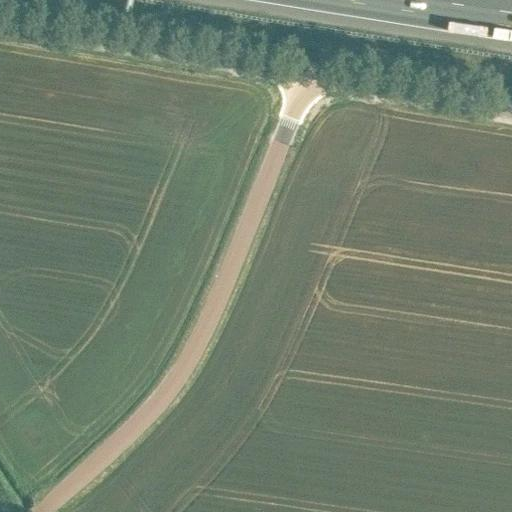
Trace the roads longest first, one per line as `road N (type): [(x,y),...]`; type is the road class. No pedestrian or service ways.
road 1 (unclassified): [(40,511),(146,415),(187,358),(306,76)]
road 2 (unclassified): [(306,76),(0,25)]
road 3 (unclassified): [(511,109),(306,76)]
road 4 (motorway): [(377,0),(511,20)]
